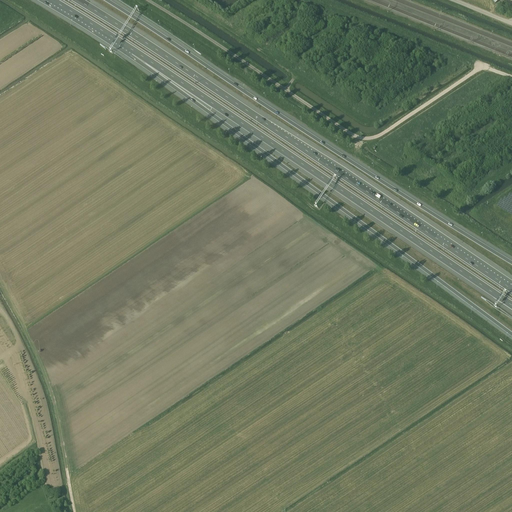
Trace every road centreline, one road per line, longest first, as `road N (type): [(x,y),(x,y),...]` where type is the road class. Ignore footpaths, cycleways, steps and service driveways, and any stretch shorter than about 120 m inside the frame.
road 1 (motorway): [(511,289),(76,0)]
road 2 (motorway): [(511,263),(105,0)]
road 3 (motorway): [(132,50),(511,335)]
road 4 (motorway): [(132,50),(511,306)]
road 5 (unclassified): [(147,0),(351,133),(373,137)]
road 6 (track): [(373,137),(482,67),(511,78)]
